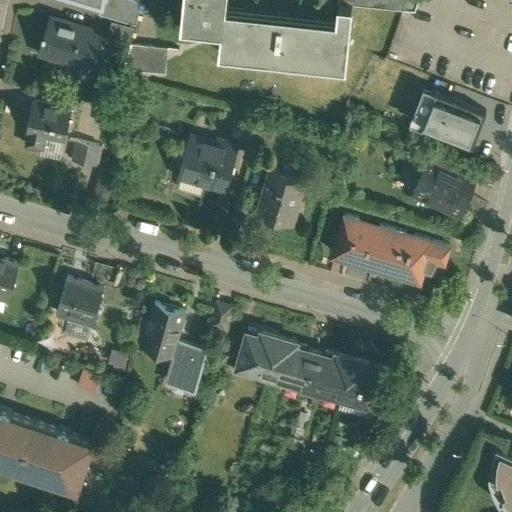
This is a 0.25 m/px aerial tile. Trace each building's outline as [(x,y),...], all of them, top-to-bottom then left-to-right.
[(142,1),(137,0),(103,0),(103,3),(100,14),(137,25),(142,1)] [(337,27),(219,14),(220,0),(185,0),(182,27),(223,32),(220,53),(347,66),(353,5),(340,3),(337,27)] [(339,0),(340,3),(353,5),(403,10),(406,0),(339,0)] [(406,0),(403,10),(416,11),(419,0),(406,0)] [(105,32),(50,15),(40,52),(74,61),(70,73),(90,78),(93,67),(95,68),(105,32)] [(135,27),(113,20),(108,37),(129,44),(135,27)] [(169,47),(132,43),(125,69),(154,72),(156,56),(168,57),(169,47)] [(505,108),(451,89),(445,104),(459,109),(447,144),(487,158),(505,108)] [(73,107),(35,99),(29,130),(31,130),(28,142),(45,146),(47,134),(67,138),(73,107)] [(443,112),(429,107),(423,124),(437,129),(443,112)] [(263,119),(238,112),(234,124),(246,127),(243,138),(256,141),(263,119)] [(278,125),(265,121),(259,144),(272,147),(278,125)] [(216,140),(192,133),(180,175),(208,183),(209,181),(226,185),(238,141),(218,136),(216,140)] [(101,143),(79,139),(75,159),(98,163),(101,143)] [(453,161),(431,151),(413,190),(461,212),(476,180),(450,167),(453,161)] [(307,174),(271,165),(259,208),(295,218),(307,174)] [(451,241),(347,208),(335,249),(422,276),(426,263),(431,264),(434,252),(446,256),(451,241)] [(22,260),(0,254),(0,293),(11,296),(22,260)] [(106,285),(70,274),(59,309),(72,313),(71,316),(94,323),(106,285)] [(187,308),(156,299),(143,344),(174,352),(178,353),(172,374),(196,380),(206,345),(182,338),(181,340),(178,339),(187,308)] [(235,304),(218,299),(211,324),(228,329),(235,304)] [(280,334),(250,326),(237,369),(253,374),(254,368),(269,372),(280,334)] [(308,342),(280,334),(269,372),(306,382),(316,349),(307,347),(308,342)] [(128,352),(113,347),(108,362),(123,367),(128,352)] [(354,355),(327,347),(326,352),(316,349),(306,382),(344,393),(354,355)] [(386,363),(354,355),(344,393),(360,397),(359,404),(373,408),(386,363)] [(102,373),(84,366),(77,384),(95,391),(102,373)] [(36,418),(0,405),(0,459),(1,460),(3,455),(21,462),(36,418)] [(96,438),(36,418),(21,462),(39,468),(38,472),(61,480),(62,475),(81,482),(96,438)] [(511,451),(497,445),(495,455),(494,458),(493,468),(493,473),(490,473),(490,477),(491,480),(494,490),(499,499),(501,502),(504,500),(508,506),(511,509),(511,451)]
